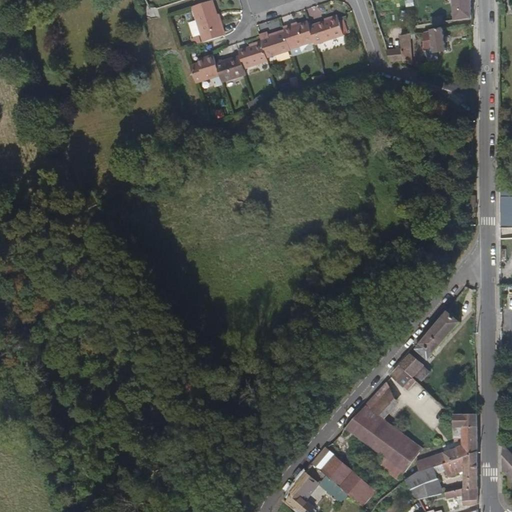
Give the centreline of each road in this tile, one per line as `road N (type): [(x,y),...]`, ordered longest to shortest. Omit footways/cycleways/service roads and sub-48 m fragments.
road 1 (residential): [(260,511),(287,470),(487,244)]
road 2 (residential): [(489,511),(487,244)]
road 3 (residential): [(355,0),(386,71),(485,111)]
road 4 (residential): [(487,244),(485,111)]
